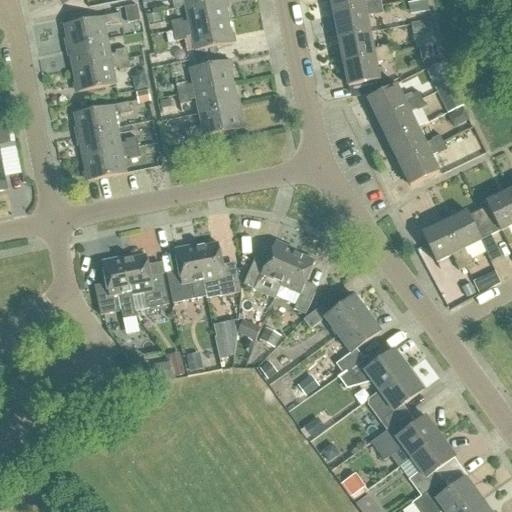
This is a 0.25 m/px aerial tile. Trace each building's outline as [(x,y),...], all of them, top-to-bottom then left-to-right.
[(224,0),(222,0),(186,7),(189,23),(183,24),(182,21),(171,23),(173,33),(229,22),(224,0)] [(330,0),(334,17),(382,7),(380,0),(375,0),(364,2),(363,0),(330,0)] [(429,14),(427,2),(419,3),(421,15),(429,14)] [(140,22),(137,7),(125,10),(128,24),(140,22)] [(384,15),(382,7),(334,17),(339,40),(371,34),(368,19),(384,15)] [(65,26),(69,49),(108,42),(105,29),(122,26),(120,15),(65,26)] [(148,25),(159,24),(158,15),(147,17),(148,25)] [(233,45),(229,22),(173,33),(175,43),(187,41),(186,38),(192,37),(195,53),(233,45)] [(433,34),(431,23),(427,24),(427,23),(412,26),(414,38),(433,34)] [(173,33),(166,35),(168,45),(175,43),(173,33)] [(374,49),(371,34),(339,40),(344,64),(392,54),(390,46),(374,49)] [(110,54),(108,42),(69,49),(74,72),(129,61),(127,50),(110,54)] [(432,47),(420,49),(422,62),(434,59),(432,47)] [(377,66),(393,62),(392,54),(344,64),(349,88),(368,84),(369,91),(380,89),(379,82),(380,82),(377,66)] [(114,74),(131,71),(129,61),(74,72),(78,95),(117,87),(114,74)] [(176,86),(178,96),(233,85),(229,62),(190,70),(193,86),(188,87),(187,84),(176,86)] [(437,94),(453,86),(442,64),(426,71),(437,94)] [(135,92),(148,90),(144,72),(133,79),(135,92)] [(233,85),(178,96),(180,106),(191,104),(191,101),(196,100),(200,115),(238,107),(233,85)] [(368,100),(378,122),(423,101),(419,93),(404,101),(397,86),(368,100)] [(453,86),(437,94),(447,115),(463,108),(453,86)] [(139,106),(151,103),(149,92),(137,94),(139,106)] [(162,111),(172,109),(170,101),(160,103),(162,111)] [(426,109),(423,101),(378,122),(389,144),(418,130),(411,116),(426,109)] [(75,115),(79,138),(117,130),(115,118),(132,115),(129,104),(75,115)] [(238,107),(200,115),(203,130),(197,131),(196,128),(185,131),(187,141),(243,130),(238,107)] [(448,120),(453,131),(468,124),(463,113),(448,120)] [(0,193),(8,192),(0,156),(0,154),(0,146),(11,144),(7,121),(5,121),(0,122),(0,193)] [(120,143),(117,130),(79,138),(84,160),(139,149),(137,139),(120,143)] [(425,144),(418,130),(389,144),(399,166),(444,144),(440,137),(425,144)] [(432,159),(447,152),(444,144),(399,166),(410,188),(440,174),(432,159)] [(146,160),(157,158),(155,148),(144,150),(146,160)] [(124,163),(141,159),(139,149),(84,160),(88,183),(127,175),(124,163)] [(511,227),(511,198),(509,193),(487,204),(489,208),(479,213),(491,237),(500,233),(501,234),(502,233),(509,248),(511,246),(511,233),(510,229),(511,227)] [(491,237),(479,213),(470,218),(468,213),(445,224),(466,269),(474,265),(467,250),(482,243),(481,242),(491,237)] [(466,269),(445,224),(422,235),(437,265),(452,257),(459,272),(466,269)] [(282,285),(296,255),(297,252),(276,243),(264,270),(253,265),(244,286),(264,295),(270,280),(281,285),(282,285)] [(219,298),(242,294),(237,271),(225,274),(219,245),(198,249),(204,282),(203,282),(204,285),(206,298),(219,296),(219,298)] [(204,282),(198,249),(197,247),(175,251),(181,280),(168,282),(173,305),(206,298),(204,285),(203,282),(204,282)] [(316,263),(296,255),(282,285),(281,285),(280,287),(301,296),(294,311),(306,316),(315,295),(304,290),(316,263)] [(147,311),(169,306),(165,283),(152,286),(147,257),(125,261),(132,294),(131,295),(131,297),(132,297),(144,294),(147,311)] [(132,294),(125,261),(125,259),(103,263),(108,292),(96,295),(101,317),(122,313),(123,322),(137,319),(132,297),(131,297),(131,295),(132,294)] [(491,290),(501,285),(495,274),(486,279),(491,290)] [(467,300),(476,295),(471,285),(462,290),(467,300)] [(339,337),(368,316),(355,298),(331,316),(324,307),(304,321),(311,331),(326,320),(339,337)] [(357,351),(381,333),(368,316),(339,337),(352,355),(336,366),(343,375),(363,360),(357,351)] [(233,321),(213,324),(219,359),(239,356),(233,321)] [(237,335),(256,343),(261,330),(243,322),(237,335)] [(275,350),(281,338),(266,330),(259,342),(275,350)] [(374,367),(367,358),(363,360),(343,375),(338,378),(347,390),(373,383),(380,393),(409,372),(394,352),(374,367)] [(190,374),(203,371),(199,355),(186,358),(190,374)] [(181,357),(171,359),(176,381),(186,379),(181,357)] [(268,381),(277,374),(269,363),(260,370),(268,381)] [(138,383),(151,380),(148,364),(135,366),(138,383)] [(404,407),(424,392),(409,372),(380,393),(395,413),(383,421),(390,430),(410,416),(404,407)] [(306,398),(320,388),(311,377),(298,387),(306,398)] [(311,440),(325,430),(318,419),(304,429),(311,440)] [(406,434),(399,424),(370,445),(384,463),(404,449),(412,460),(441,439),(426,419),(406,434)] [(441,439),(412,460),(421,473),(409,481),(421,498),(441,483),(435,474),(456,459),(441,439)] [(329,464),(340,456),(332,446),(321,453),(329,464)] [(357,474),(343,483),(351,497),(366,488),(357,474)] [(449,492),(441,483),(421,498),(422,498),(412,506),(416,511),(466,511),(481,501),(465,480),(449,492)] [(367,494),(364,490),(350,499),(353,503),(367,494)] [(363,511),(364,511),(374,505),(367,496),(357,503),(363,511)] [(488,511),(481,501),(466,511),(488,511)]
